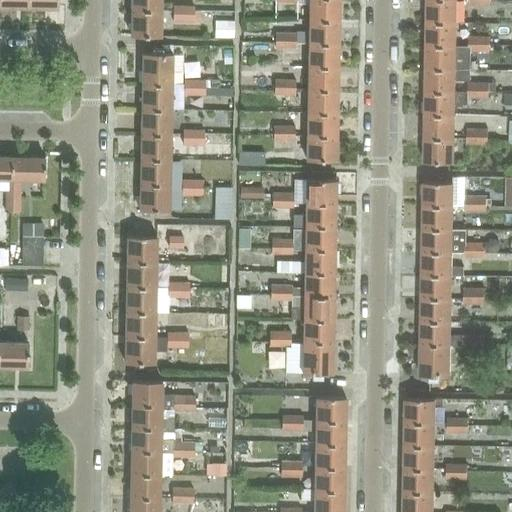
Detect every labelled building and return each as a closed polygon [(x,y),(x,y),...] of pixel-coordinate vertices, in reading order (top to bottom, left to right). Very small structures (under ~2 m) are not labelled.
[(160,10),(160,0),(130,0),(130,10),(160,10)] [(338,20),(338,0),(308,0),(308,19),(338,20)] [(456,23),(456,0),(426,0),(426,22),(456,23)] [(183,20),(183,6),(172,6),(172,20),(183,20)] [(199,11),(193,10),(193,7),(183,6),(183,20),(193,20),(199,20),(199,11)] [(160,35),(160,10),(130,10),(130,35),(160,35)] [(338,43),(338,20),(308,19),(307,42),(338,43)] [(456,46),(456,23),(426,22),(426,45),(456,46)] [(285,46),(285,33),(275,33),(274,46),(285,46)] [(295,47),(296,43),(296,33),(285,33),(285,46),(295,47)] [(479,37),(468,36),(468,47),(468,51),(470,51),(479,51),(479,37)] [(479,37),(479,51),(489,51),(490,37),(479,37)] [(337,66),(338,43),(307,42),(307,66),(337,66)] [(456,46),(426,45),(425,69),(470,70),(470,51),(468,51),(468,47),(456,47),(456,46)] [(141,84),(171,84),(171,53),(161,53),(161,47),(151,47),(151,52),(141,52),(141,84)] [(337,90),(337,66),(307,66),(307,89),(337,90)] [(425,69),(425,92),(455,92),(455,80),(470,80),(470,70),(425,69)] [(284,93),(284,79),(274,79),(273,93),(284,93)] [(295,80),(284,79),(284,93),(294,93),(295,89),(295,80)] [(193,94),(194,80),(182,80),(182,94),(193,94)] [(204,94),(204,81),(204,80),(194,80),(193,94),(204,94)] [(478,83),(468,83),(467,93),(467,97),(478,97),(478,83)] [(478,83),(478,97),(488,97),(489,83),(478,83)] [(170,109),(171,84),(141,84),(140,108),(170,109)] [(336,113),(337,90),(307,89),(306,112),(336,113)] [(467,93),(455,92),(425,92),(424,115),(454,116),(455,104),(467,104),(467,97),(467,93)] [(170,134),(170,109),(140,108),(140,133),(170,134)] [(336,136),(336,113),(306,112),(306,135),(336,136)] [(454,116),(424,115),(424,138),(454,139),(454,116)] [(283,139),(283,125),(273,125),(273,139),(283,139)] [(283,125),(283,139),(294,139),(294,125),(283,125)] [(477,143),(477,129),(467,129),(466,143),(477,143)] [(488,144),(488,131),(488,129),(477,129),(477,143),(488,144)] [(193,144),(193,130),(182,130),(181,144),(193,144)] [(193,130),(193,144),(203,144),(203,130),(193,130)] [(169,159),(170,134),(140,133),(139,159),(169,159)] [(336,159),(336,136),(306,135),(305,159),(336,159)] [(453,162),(454,139),(424,138),(423,162),(453,162)] [(238,165),(263,166),(263,152),(238,152),(238,165)] [(10,178),(10,156),(0,156),(0,177),(9,178),(10,178)] [(43,179),(44,157),(10,156),(10,178),(10,190),(19,190),(19,178),(43,179)] [(169,184),(169,159),(139,159),(139,184),(169,184)] [(305,202),(334,203),(335,179),(306,179),(305,202)] [(192,194),(192,180),(181,180),(180,194),(192,194)] [(192,180),(192,194),(202,194),(202,180),(192,180)] [(511,204),(511,180),(503,181),(504,205),(511,204)] [(453,206),(453,196),(453,182),(423,182),(423,205),(453,206)] [(168,210),(169,184),(139,184),(138,209),(168,210)] [(19,201),(19,190),(5,190),(5,201),(19,201)] [(282,206),(282,192),(272,192),(271,206),(282,206)] [(282,192),(282,206),(292,206),(293,193),(282,192)] [(476,211),(476,197),(465,196),(465,210),(476,211)] [(476,197),(476,211),(486,211),(487,197),(476,197)] [(19,212),(19,201),(5,201),(5,211),(19,212)] [(305,225),(334,226),(334,203),(305,202),(305,217),(293,217),(292,227),(305,227),(305,225)] [(452,229),(453,206),(423,205),(422,229),(452,229)] [(334,250),(334,226),(305,225),(305,227),(305,249),(334,250)] [(452,252),(452,229),(422,229),(422,252),(452,252)] [(126,261),(156,262),(156,236),(126,236),(126,261)] [(182,247),(182,237),(168,236),(168,247),(182,247)] [(41,266),(41,265),(42,237),(21,237),(20,266),(41,266)] [(281,253),(281,239),(271,238),(270,252),(281,253)] [(281,239),(281,253),(291,253),(292,239),(281,239)] [(475,257),(475,243),(464,243),(464,256),(475,257)] [(475,243),(475,257),(485,257),(485,243),(475,243)] [(333,273),(334,250),(305,249),(305,263),(295,263),(291,264),(291,273),(304,273),(304,272),(333,273)] [(452,252),(422,252),(422,275),(452,275),(452,276),(464,277),(464,267),(452,267),(452,252)] [(155,287),(156,262),(126,261),(125,286),(155,287)] [(333,273),(304,272),(304,273),(304,296),(333,296),(333,273)] [(452,276),(452,275),(422,275),(421,298),(451,299),(452,276)] [(177,297),(178,283),(167,283),(167,296),(177,297)] [(178,283),(177,297),(188,297),(188,283),(178,283)] [(280,285),(274,285),(270,284),(269,298),(280,299),(280,285)] [(291,285),(280,285),(280,299),(290,299),(291,285)] [(155,312),(155,287),(125,286),(125,312),(155,312)] [(474,303),(474,289),(464,289),(463,303),(474,303)] [(474,289),(474,303),(484,303),(485,290),(474,289)] [(333,319),(333,296),(304,296),(304,308),(290,308),(290,319),(304,319),(333,319)] [(451,322),(451,299),(421,298),(421,321),(451,322)] [(154,337),(155,312),(125,312),(124,337),(154,337)] [(16,329),(26,330),(27,315),(16,315),(16,329)] [(332,342),(333,319),(304,319),(303,341),(332,342)] [(450,335),(451,322),(421,321),(420,344),(450,345),(463,345),(462,349),(473,349),(473,335),(450,335)] [(279,345),(279,331),(269,331),(269,345),(279,345)] [(279,331),(279,345),(290,345),(290,331),(279,331)] [(176,347),(177,333),(166,332),(166,346),(176,347)] [(177,333),(176,347),(187,347),(187,333),(177,333)] [(483,349),(484,336),(473,335),(473,349),(483,349)] [(154,362),(154,337),(124,337),(124,361),(154,362)] [(0,366),(26,367),(27,342),(0,341),(0,366)] [(332,373),(332,342),(303,341),(303,372),(312,373),(311,377),(321,377),(321,373),(332,373)] [(450,376),(450,345),(420,344),(420,375),(429,375),(429,380),(440,380),(440,376),(450,376)] [(278,361),(279,378),(291,377),(290,360),(278,361)] [(172,394),(161,394),(162,381),(131,381),(131,404),(161,405),(173,405),(173,409),(184,410),(184,396),(172,395),(172,394)] [(184,396),(184,410),(194,410),(194,396),(184,396)] [(344,420),(345,397),(315,396),(314,420),(344,420)] [(435,423),(435,399),(405,398),(405,422),(435,423)] [(131,404),(131,428),(161,428),(161,429),(173,429),(172,418),(161,418),(161,405),(131,404)] [(291,429),(291,415),(281,415),(281,429),(291,429)] [(291,415),(291,429),(302,429),(302,420),(302,416),(291,415)] [(457,432),(457,418),(447,418),(447,432),(457,432)] [(457,418),(457,432),(468,433),(468,418),(457,418)] [(344,444),(344,420),(314,420),(302,420),(302,429),(314,430),(314,443),(344,444)] [(435,432),(435,423),(405,422),(404,445),(434,446),(435,432)] [(131,428),(130,451),(160,451),(172,452),(172,456),(183,456),(183,442),(173,442),(173,439),(160,439),(161,429),(161,428),(131,428)] [(183,442),(183,456),(193,456),(193,442),(183,442)] [(343,467),(344,444),(314,443),(313,466),(343,467)] [(434,456),(434,446),(404,445),(404,468),(434,469),(434,456)] [(160,474),(160,451),(130,451),(130,474),(160,474)] [(290,476),(290,462),(280,462),(280,475),(290,476)] [(290,462),(290,476),(301,476),(301,462),(290,462)] [(456,479),(456,464),(446,464),(446,478),(456,479)] [(456,479),(467,479),(467,465),(456,464),(456,479)] [(343,490),(343,467),(313,466),(313,490),(343,490)] [(404,468),(403,492),(433,492),(434,469),(404,468)] [(159,497),(160,474),(130,474),(129,497),(159,497)] [(182,502),(182,488),(171,488),(171,502),(182,502)] [(182,488),(182,502),(192,502),(192,488),(182,488)] [(342,511),(343,490),(313,490),(300,489),(300,499),(313,500),(313,508),(312,511),(342,511)] [(433,503),(433,492),(403,492),(402,511),(432,511),(433,511),(433,503)] [(158,511),(159,497),(129,497),(128,511),(158,511)]
